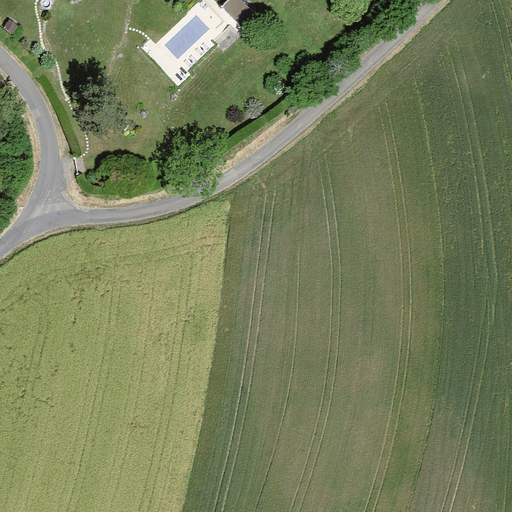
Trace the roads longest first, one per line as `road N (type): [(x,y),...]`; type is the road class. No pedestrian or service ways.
road 1 (track): [(42,217),(111,220),(207,192),(258,162),(433,0)]
road 2 (residential): [(0,64),(49,148),(53,181),(42,217),(0,253)]
